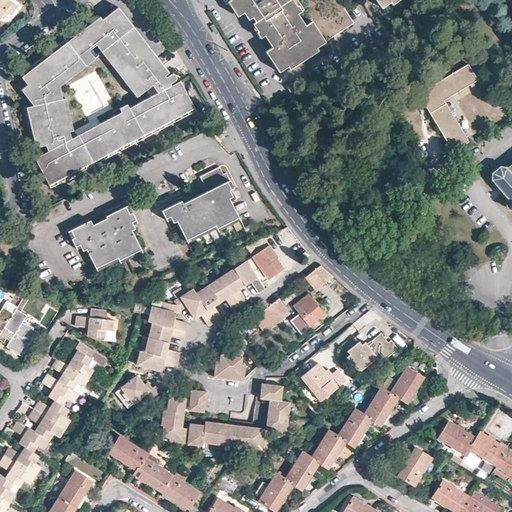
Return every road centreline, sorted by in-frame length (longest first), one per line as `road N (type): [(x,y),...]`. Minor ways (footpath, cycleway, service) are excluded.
road 1 (secondary): [(169,0),(284,197),(327,248)]
road 2 (residential): [(221,391),(190,370),(192,355),(327,248)]
road 3 (residential): [(375,292),(280,370),(262,370),(252,384),(221,391)]
road 4 (residential): [(360,464),(464,380),(493,368)]
road 5 (secondary): [(375,292),(493,368)]
